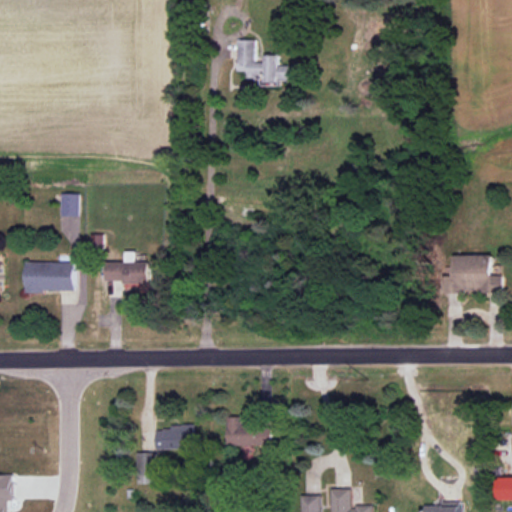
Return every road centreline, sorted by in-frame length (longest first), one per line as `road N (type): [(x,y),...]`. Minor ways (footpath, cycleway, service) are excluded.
road 1 (tertiary): [(511,356),(0,360)]
road 2 (residential): [(68,360),(70,486),(61,511)]
